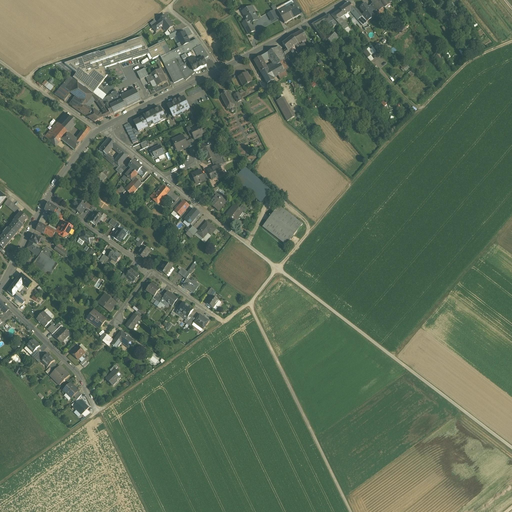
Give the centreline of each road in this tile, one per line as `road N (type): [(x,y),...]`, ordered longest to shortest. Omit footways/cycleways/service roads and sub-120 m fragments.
road 1 (track): [(0,482),(248,303),(474,58),(511,41)]
road 2 (unclassified): [(281,270),(511,449)]
road 3 (track): [(349,511),(248,303)]
road 4 (track): [(511,219),(392,357)]
road 5 (track): [(25,82),(38,67),(133,35),(175,0)]
road 6 (track): [(246,56),(287,126),(355,183)]
road 7 (residential): [(0,296),(76,372),(97,411)]
road 8 (residential): [(164,179),(281,270)]
road 9 (secondary): [(219,70),(343,0)]
road 10 (secondary): [(103,127),(219,70)]
road 11 (residential): [(47,197),(151,270)]
